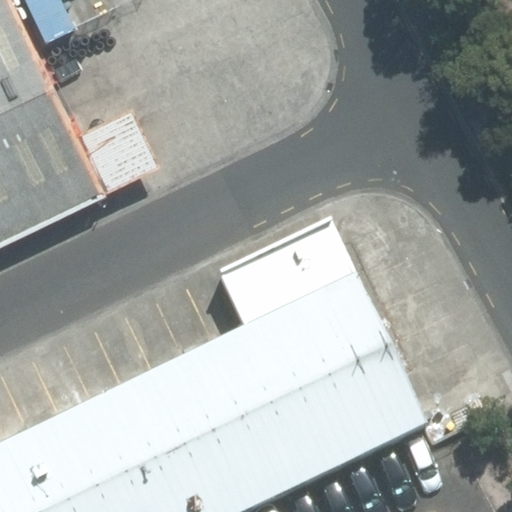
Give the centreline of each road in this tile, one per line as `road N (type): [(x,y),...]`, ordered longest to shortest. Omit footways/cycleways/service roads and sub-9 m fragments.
road 1 (unclassified): [(0,317),(395,128)]
road 2 (unclassified): [(395,128),(511,358)]
road 3 (unclassified): [(329,0),(395,128)]
